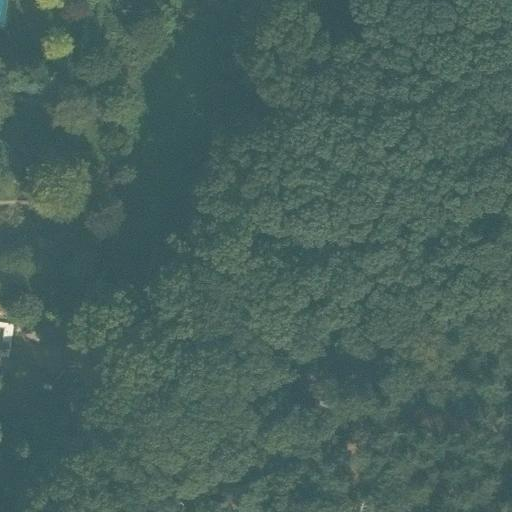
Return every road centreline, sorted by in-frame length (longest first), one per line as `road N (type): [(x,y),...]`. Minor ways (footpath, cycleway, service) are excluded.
road 1 (track): [(185,511),(188,483),(204,463),(511,315)]
road 2 (track): [(238,211),(283,234),(324,285),(420,511)]
road 3 (track): [(84,511),(148,383),(158,339),(238,211)]
road 4 (track): [(329,0),(247,174),(238,211)]
